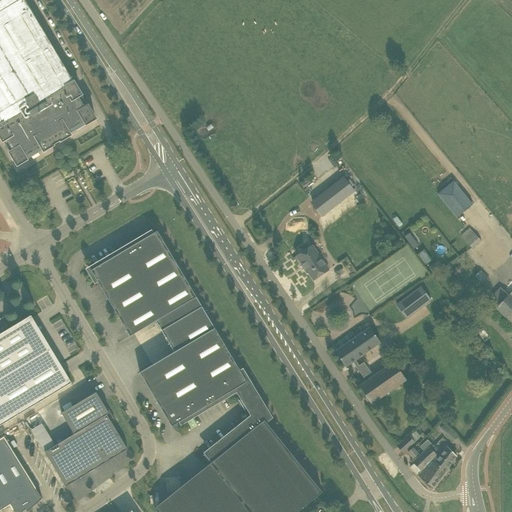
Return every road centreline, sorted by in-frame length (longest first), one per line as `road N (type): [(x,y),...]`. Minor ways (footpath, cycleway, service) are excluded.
road 1 (unclassified): [(473,490),(428,496),(406,477),(86,0)]
road 2 (secondary): [(397,511),(176,163)]
road 3 (secondary): [(164,170),(378,511)]
road 4 (unclassified): [(84,511),(138,473),(149,453),(146,433),(36,248)]
road 5 (secondary): [(55,0),(164,170)]
road 6 (secondary): [(176,163),(69,0)]
